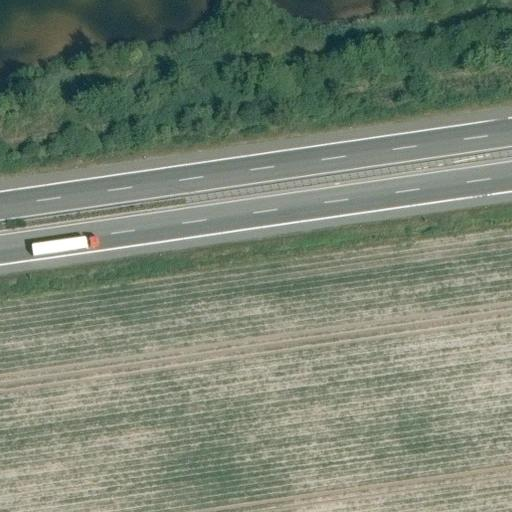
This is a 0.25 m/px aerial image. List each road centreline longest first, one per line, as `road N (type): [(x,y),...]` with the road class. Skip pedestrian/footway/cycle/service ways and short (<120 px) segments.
road 1 (trunk): [(511,132),(0,206)]
road 2 (trunk): [(0,252),(511,178)]
